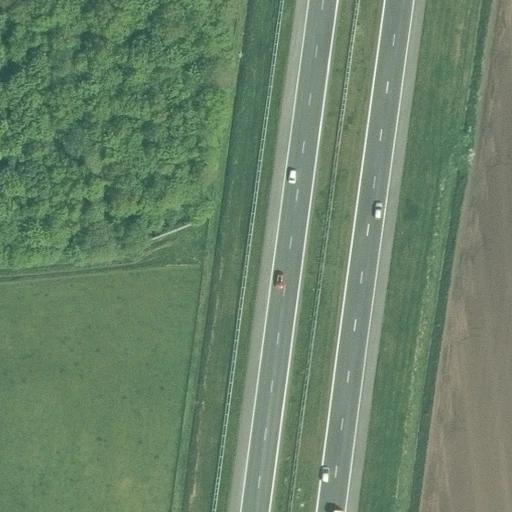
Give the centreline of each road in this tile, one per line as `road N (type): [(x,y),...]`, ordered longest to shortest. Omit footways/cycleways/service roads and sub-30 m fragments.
road 1 (motorway): [(323,0),(255,511)]
road 2 (motorway): [(331,511),(398,0)]
